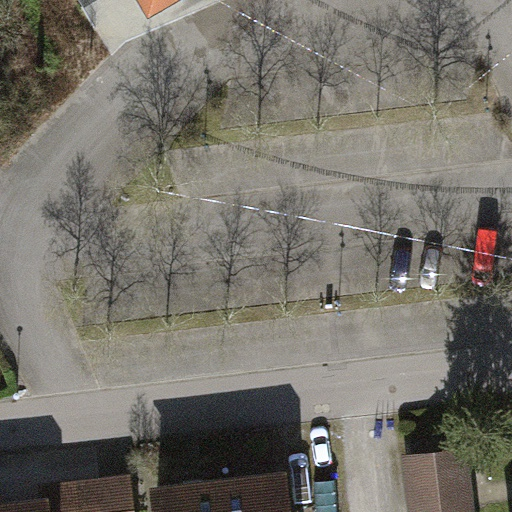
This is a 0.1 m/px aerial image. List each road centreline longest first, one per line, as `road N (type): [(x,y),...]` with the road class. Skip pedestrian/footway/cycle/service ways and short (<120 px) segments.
road 1 (residential): [(356,387),(0,428)]
road 2 (residential): [(511,368),(356,387)]
road 3 (residential): [(371,511),(356,387)]
